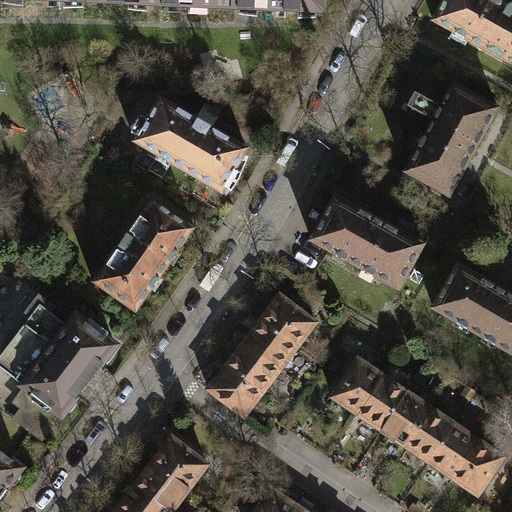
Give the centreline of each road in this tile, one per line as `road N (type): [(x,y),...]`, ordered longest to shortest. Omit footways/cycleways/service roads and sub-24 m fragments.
road 1 (residential): [(384,0),(241,251),(156,369)]
road 2 (residential): [(156,369),(365,511)]
road 3 (residential): [(156,369),(48,511)]
